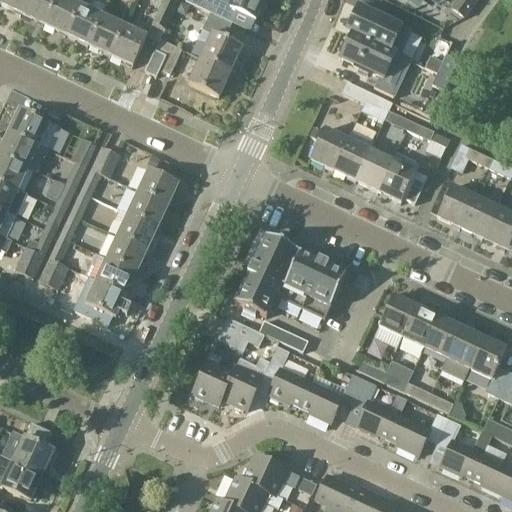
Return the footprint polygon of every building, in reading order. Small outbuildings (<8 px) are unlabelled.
[(0,7),(21,18),(29,0),(1,0),(0,4),(0,7)] [(29,0),(21,18),(43,28),(56,0),(29,0)] [(56,0),(43,28),(66,39),(80,8),(62,0),(56,0)] [(177,0),(165,0),(153,27),(166,32),(180,2),(177,0)] [(178,0),(185,3),(184,4),(232,26),(237,15),(255,23),(266,0),(212,0),(211,0),(178,0)] [(460,0),(458,4),(452,12),(465,21),(480,0),(460,0)] [(180,4),(175,14),(181,17),(186,16),(190,9),(180,4)] [(66,39),(88,49),(102,19),(80,8),(66,39)] [(347,36),(352,38),(353,37),(391,55),(402,30),(359,10),(347,36)] [(212,37),(201,62),(231,76),(231,75),(236,76),(239,67),(236,65),(243,51),(225,42),(232,27),(210,17),(202,33),(212,37)] [(88,49),(110,59),(124,29),(102,19),(88,49)] [(124,29),(110,59),(133,70),(147,40),(124,29)] [(353,37),(352,38),(341,63),(379,81),(374,91),(395,101),(411,64),(391,55),(353,37)] [(425,71),(437,77),(447,57),(452,47),(440,41),(425,71)] [(182,53),(160,43),(155,55),(166,61),(160,74),(170,79),(182,53)] [(156,81),(160,74),(166,61),(155,55),(145,76),(156,81)] [(447,57),(437,77),(432,88),(445,94),(459,63),(447,57)] [(231,76),(201,62),(189,88),(219,102),(231,76)] [(365,108),(366,106),(370,97),(347,86),(342,98),(365,108)] [(366,106),(388,116),(389,115),(393,107),(370,97),(366,106)] [(45,118),(60,125),(65,116),(49,109),(45,118)] [(19,112),(9,135),(39,149),(39,150),(48,154),(59,131),(19,112)] [(385,124),(406,134),(410,125),(389,115),(388,116),(385,124)] [(410,125),(406,134),(430,145),(434,136),(410,125)] [(314,131),(310,139),(319,143),(322,135),(314,131)] [(310,164),(333,175),(348,144),(325,133),(310,164)] [(39,149),(9,135),(0,154),(0,158),(29,172),(38,176),(48,154),(39,150),(39,149)] [(356,185),(370,155),(373,147),(351,137),(348,144),(333,175),(356,185)] [(91,174),(101,178),(111,183),(121,160),(102,151),(91,174)] [(465,162),(488,172),(492,163),(470,153),(465,162)] [(356,185),(378,196),(393,165),(370,155),(356,185)] [(0,158),(0,185),(18,194),(29,172),(0,158)] [(393,165),(378,196),(401,206),(403,203),(415,208),(428,182),(415,176),(419,168),(396,158),(393,165)] [(147,170),(155,174),(161,163),(153,159),(147,170)] [(511,183),(511,181),(511,172),(492,163),(488,172),(511,183)] [(76,166),(66,189),(75,194),(86,171),(76,166)] [(149,173),(138,196),(168,210),(179,187),(149,173)] [(91,174),(81,196),(90,201),(101,178),(91,174)] [(0,185),(0,212),(8,216),(18,194),(0,185)] [(66,189),(55,211),(65,216),(75,194),(66,189)] [(437,221),(460,232),(475,201),(452,191),(437,221)] [(81,196),(70,219),(80,223),(90,201),(81,196)] [(138,196),(127,218),(158,232),(168,210),(138,196)] [(483,242),(497,212),(501,204),(493,200),(489,208),(475,201),(460,232),(483,242)] [(55,211),(45,234),(54,238),(65,216),(55,211)] [(483,242),(505,253),(511,239),(511,218),(497,212),(483,242)] [(127,218),(117,240),(147,255),(158,232),(127,218)] [(70,219),(60,241),(70,245),(80,223),(70,219)] [(45,234),(34,255),(44,260),(54,238),(45,234)] [(0,238),(0,254),(7,257),(13,245),(0,238)] [(117,240),(107,263),(137,277),(147,255),(117,240)] [(319,265),(288,250),(290,247),(289,247),(279,242),(278,242),(277,245),(267,240),(254,269),(252,268),(252,269),(254,270),(256,266),(261,269),(253,284),(249,282),(250,279),(248,277),(248,278),(249,279),(235,307),(245,312),(244,315),(245,315),(255,320),(254,320),(255,320),(257,317),(264,321),(275,297),(278,299),(276,302),(325,324),(347,278),(329,269),(329,268),(327,270),(331,272),(329,276),(313,269),(315,265),(319,266),(320,264),(319,263),(319,265)] [(60,241),(50,263),(59,267),(70,245),(60,241)] [(44,260),(34,255),(26,252),(15,275),(33,283),(44,260)] [(59,267),(50,263),(39,286),(57,295),(68,271),(59,267)] [(107,263),(96,285),(127,299),(137,277),(107,263)] [(127,299),(96,285),(79,277),(75,287),(92,295),(86,308),(116,322),(127,299)] [(397,351),(402,341),(416,310),(393,300),(379,330),(379,331),(375,341),(397,351)] [(402,341),(424,352),(439,321),(416,310),(402,341)] [(424,352),(447,362),(461,332),(439,321),(424,352)] [(228,323),(222,334),(248,346),(259,351),(264,340),(228,323)] [(308,347),(265,326),(260,337),(303,358),(308,347)] [(464,384),(469,373),(484,342),(461,332),(447,362),(442,373),(464,384)] [(248,346),(222,334),(217,344),(243,357),(248,346)] [(485,396),(499,402),(511,377),(498,371),(507,353),(484,342),(469,373),(491,383),(485,396)] [(291,407),(301,412),(312,388),(281,374),(289,357),(277,351),(270,367),(265,378),(276,383),(268,399),(271,400),(270,402),(280,406),(280,405),(290,409),(291,407)] [(219,410),(222,403),(233,377),(217,370),(221,362),(212,357),(208,365),(192,398),(195,399),(194,401),(204,406),(205,404),(219,410)] [(247,415),(265,378),(270,367),(260,362),(256,370),(240,363),(233,377),(222,403),(235,409),(234,411),(243,416),(244,413),(247,415)] [(380,367),(377,372),(385,376),(389,368),(383,365),(380,367)] [(358,375),(381,385),(385,376),(377,372),(363,366),(358,375)] [(381,385),(403,396),(408,387),(385,376),(381,385)] [(511,407),(511,377),(499,402),(511,408),(511,407)] [(342,405),(353,410),(365,384),(353,379),(342,402),(312,388),(301,412),(310,416),(309,418),(331,428),(342,405)] [(379,440),(388,444),(399,420),(407,404),(397,399),(389,416),(369,406),(377,390),(365,384),(353,410),(364,415),(356,431),(378,441),(379,440)] [(403,396),(426,407),(431,397),(408,387),(403,396)] [(431,397),(426,407),(449,417),(453,408),(431,397)] [(453,408),(449,417),(449,418),(463,425),(465,419),(461,407),(455,404),(453,408)] [(426,444),(437,449),(449,424),(437,418),(430,435),(399,420),(388,444),(398,449),(397,450),(419,461),(426,444)] [(463,479),(473,484),(484,460),(483,460),(488,449),(492,440),(482,435),(472,455),(453,446),(461,429),(449,424),(437,449),(448,454),(440,471),(462,481),(463,479)] [(31,427),(13,466),(42,480),(54,455),(45,451),(52,437),(31,427)] [(481,490),(503,500),(511,479),(511,473),(502,469),(507,459),(488,449),(483,460),(484,460),(473,484),(482,488),(481,490)] [(255,459),(243,485),(275,500),(276,500),(282,486),(295,492),(300,481),(287,475),(288,474),(255,459)] [(42,491),(38,489),(42,480),(13,466),(2,461),(0,465),(0,489),(31,504),(32,502),(36,504),(42,491)] [(511,479),(503,500),(511,504),(511,479)] [(350,511),(358,496),(348,492),(349,490),(327,480),(315,505),(328,511),(327,511),(350,511)] [(236,481),(224,507),(234,511),(261,511),(264,506),(276,511),(278,511),(283,503),(276,500),(275,500),(243,485),(236,481)] [(311,499),(316,488),(304,483),(299,493),(311,499)] [(388,511),(390,509),(368,499),(367,501),(358,496),(350,511),(388,511)] [(234,511),(224,507),(217,503),(212,511),(234,511)]
